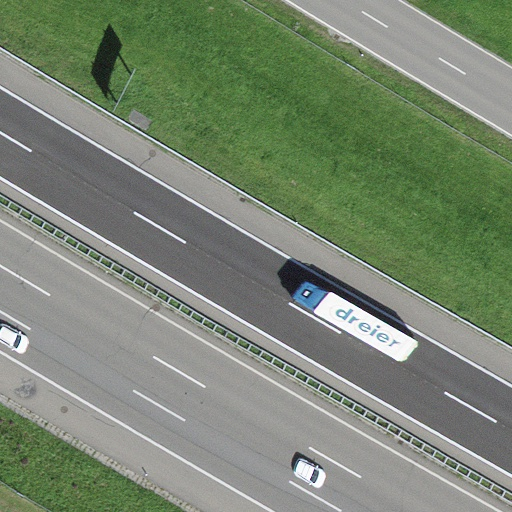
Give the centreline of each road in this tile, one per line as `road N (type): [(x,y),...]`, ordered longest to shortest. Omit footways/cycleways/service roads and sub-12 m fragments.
road 1 (motorway): [(511,428),(0,129)]
road 2 (motorway): [(0,289),(380,511)]
road 3 (primary): [(347,0),(511,101)]
